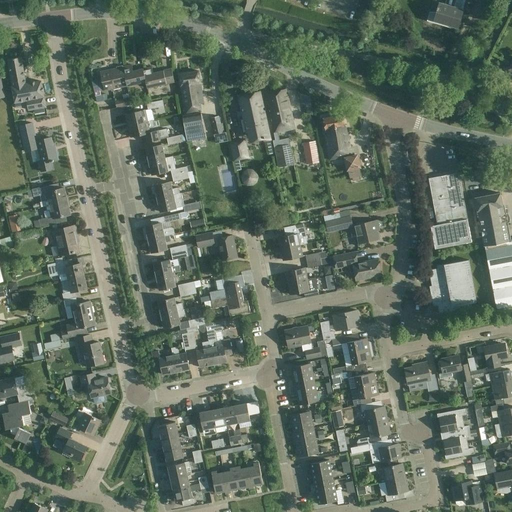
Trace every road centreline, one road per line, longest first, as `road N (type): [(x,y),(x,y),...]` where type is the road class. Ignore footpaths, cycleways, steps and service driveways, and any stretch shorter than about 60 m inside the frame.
road 1 (tertiary): [(391,114),(187,26),(103,13),(51,18)]
road 2 (residential): [(389,353),(405,427),(427,446),(435,498),(384,511)]
road 3 (residential): [(391,114),(407,218),(391,296)]
road 4 (residential): [(87,190),(51,18)]
road 5 (residential): [(116,326),(151,319),(121,183)]
road 6 (residential): [(293,511),(267,373)]
road 7 (residential): [(116,326),(87,190)]
road 8 (residential): [(133,394),(267,373)]
road 9 (residential): [(267,314),(363,294),(391,296)]
road 10 (residential): [(511,327),(389,353)]
road 11 (tertiary): [(511,144),(391,114)]
